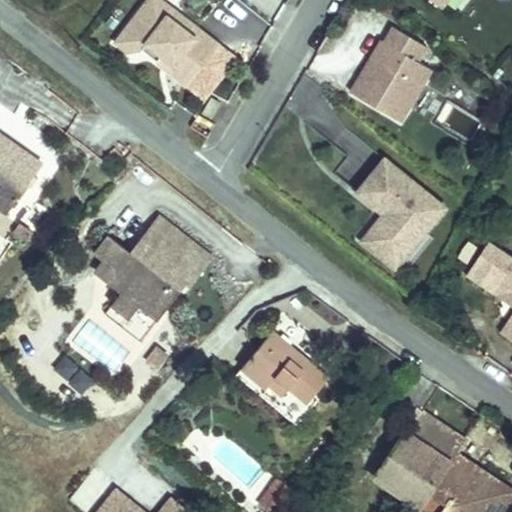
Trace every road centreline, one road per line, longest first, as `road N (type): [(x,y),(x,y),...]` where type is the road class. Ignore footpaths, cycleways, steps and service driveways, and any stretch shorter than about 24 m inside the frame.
road 1 (residential): [(511,390),(207,172)]
road 2 (residential): [(207,172),(21,0)]
road 3 (residential): [(207,172),(317,0)]
